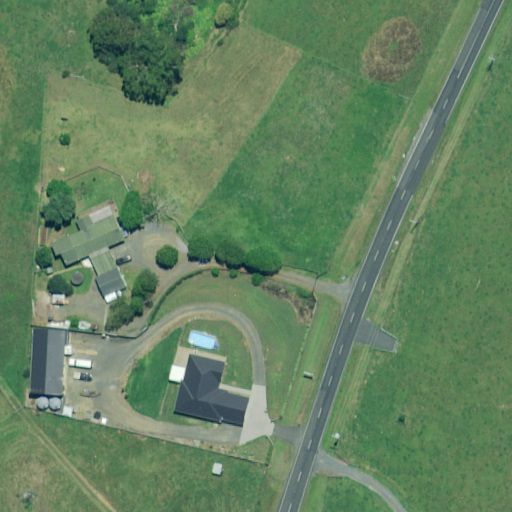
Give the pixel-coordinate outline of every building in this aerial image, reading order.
[(75,215),(82,232),(54,244),(59,256),(63,254),(67,263),(124,239),(115,218),(108,201),(75,215)] [(124,288),(109,251),(91,258),(99,277),(96,278),(104,297),(124,288)] [(40,342),(40,348),(35,348),(34,361),(45,361),(46,356),(61,357),(62,349),(46,348),(44,348),(44,342),(40,342)] [(65,366),(34,364),(32,394),(64,395),(65,366)] [(109,398),(102,396),(97,415),(104,417),(109,398)] [(131,418),(119,417),(118,428),(130,429),(131,418)] [(228,464),(214,462),(212,474),(226,476),(228,464)]
